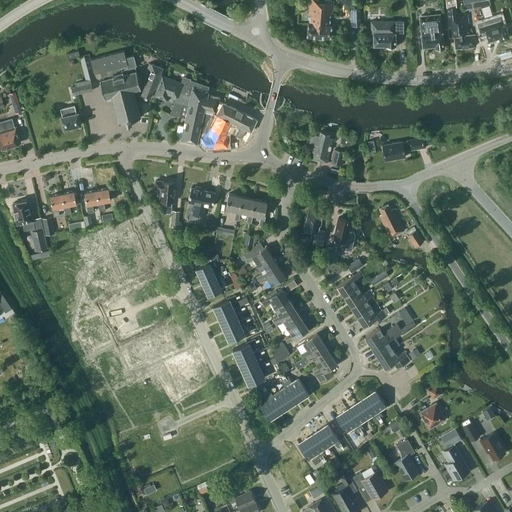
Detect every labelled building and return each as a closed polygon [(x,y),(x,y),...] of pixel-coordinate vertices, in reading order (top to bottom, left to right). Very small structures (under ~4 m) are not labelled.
[(318,0),(310,0),(309,14),(311,14),(311,17),(309,18),(309,21),(311,22),(310,23),(308,23),(307,36),(330,37),(331,25),(330,25),(331,15),(332,15),(333,0),(324,0),(325,2),(318,2),(318,0)] [(457,17),(456,6),(457,6),(456,0),(445,0),(449,27),(451,27),(452,37),(454,36),(456,47),(476,45),(474,33),(469,34),(468,16),(457,17)] [(462,0),(464,8),(471,7),(470,0),(462,0)] [(362,25),(361,3),(350,3),(351,26),(362,25)] [(441,24),(440,17),(440,13),(420,15),(422,35),(421,35),(423,47),(435,45),(436,48),(444,48),(442,32),(441,24)] [(500,16),(478,24),(482,35),(487,34),(489,40),(499,37),(500,40),(509,37),(505,25),(503,25),(500,16)] [(403,21),(371,21),(371,33),(374,33),(374,45),(387,45),(387,46),(389,48),(393,48),(395,46),(395,45),(396,45),(395,33),(404,33),(403,21)] [(80,55),(78,50),(66,53),(68,59),(80,55)] [(126,57),(124,50),(91,59),(94,73),(100,71),(102,79),(100,80),(104,97),(106,97),(107,101),(113,99),(119,122),(126,120),(126,121),(133,119),(133,118),(141,116),(134,89),(141,88),(135,66),(137,65),(134,55),(126,57)] [(73,94),(80,93),(93,90),(91,79),(85,54),(80,56),(85,80),(77,82),(78,85),(71,87),(73,94)] [(155,87),(156,87),(163,68),(150,63),(142,82),(146,83),(142,94),(151,97),(155,87)] [(162,75),(155,95),(157,96),(166,99),(169,93),(176,96),(175,102),(182,103),(189,105),(193,86),(208,89),(209,86),(183,78),(182,82),(164,76),(162,75)] [(181,107),(181,111),(187,112),(186,117),(182,139),(196,142),(198,136),(203,111),(207,93),(208,89),(193,86),(189,105),(182,103),(181,107)] [(9,93),(16,113),(22,112),(15,91),(9,93)] [(203,111),(198,136),(201,135),(202,142),(206,147),(227,146),(227,134),(228,131),(242,138),(247,129),(251,131),(257,119),(243,112),(243,111),(237,109),(219,100),(220,96),(211,94),(207,93),(203,111)] [(0,107),(8,105),(6,95),(0,96),(0,107)] [(174,102),(170,115),(180,117),(180,116),(179,116),(181,111),(181,107),(182,103),(175,102),(174,102)] [(76,112),(75,104),(61,108),(62,116),(61,116),(64,129),(65,128),(66,130),(71,129),(71,127),(81,124),(78,112),(76,112)] [(15,127),(12,118),(0,121),(0,148),(21,143),(16,127),(15,127)] [(310,158),(327,162),(333,139),(329,138),(330,134),(320,131),(319,135),(315,134),(312,144),(313,144),(310,158)] [(404,150),(409,149),(409,150),(426,147),(425,144),(432,142),(431,136),(424,137),(408,140),(408,142),(403,142),(403,141),(382,144),(385,160),(406,156),(404,150)] [(331,163),(341,165),(344,151),(334,149),(331,163)] [(162,180),(162,181),(156,180),(155,189),(161,189),(160,200),(163,200),(162,211),(171,212),(172,201),(173,201),(175,181),(162,180)] [(206,205),(212,206),(215,192),(201,189),(201,187),(196,186),(195,188),(191,187),(188,201),(195,203),(193,214),(204,217),(206,205)] [(99,202),(98,202),(100,211),(106,210),(104,201),(111,200),(109,187),(97,190),(99,202)] [(93,203),(98,202),(99,202),(97,190),(85,192),(87,204),(88,213),(94,212),(93,203)] [(65,205),(64,205),(65,214),(71,213),(70,204),(77,203),(74,191),(62,193),(65,205)] [(58,206),(64,205),(65,205),(62,193),(50,195),(53,207),(52,207),(54,216),(60,215),(58,206)] [(238,211),(242,196),(229,193),(226,208),(236,210),(235,219),(239,220),(241,211),(238,211)] [(238,211),(241,211),(249,213),(247,222),(251,223),(253,214),(251,214),(254,198),(242,196),(238,211)] [(251,214),(253,214),(261,216),(259,225),(264,226),(266,216),(264,216),(267,201),(254,198),(251,214)] [(33,220),(32,216),(29,199),(12,203),(13,210),(14,210),(15,217),(16,217),(18,223),(23,222),(24,230),(35,227),(33,220)] [(404,230),(397,215),(395,215),(392,209),(391,209),(388,203),(379,207),(382,213),(379,214),(390,237),(404,230)] [(309,210),(307,216),(305,229),(316,231),(313,243),(322,245),(326,231),(318,229),(319,225),(320,225),(321,220),(320,220),(322,213),(309,210)] [(180,211),(173,211),(172,227),(178,228),(180,211)] [(102,214),(103,221),(113,219),(112,213),(102,214)] [(84,216),(86,226),(93,225),(91,214),(84,216)] [(55,233),(52,216),(42,218),(45,235),(55,233)] [(205,229),(215,230),(217,218),(207,217),(205,229)] [(335,232),(333,238),(335,239),(334,246),(347,249),(352,250),(354,239),(355,234),(354,231),(348,230),(351,220),(338,217),(337,224),(335,225),(334,231),(335,232)] [(69,223),(70,229),(78,228),(85,227),(85,225),(84,221),(69,223)] [(48,248),(43,229),(31,231),(35,251),(48,248)] [(424,240),(416,229),(407,235),(415,246),(424,240)] [(254,233),(254,235),(246,233),(244,245),(252,247),(253,244),(255,244),(258,234),(254,233)] [(309,246),(311,235),(303,233),(301,244),(309,246)] [(269,248),(279,241),(275,234),(265,241),(269,248)] [(260,242),(243,253),(243,254),(246,258),(245,259),(247,263),(254,258),(259,265),(273,256),(266,246),(264,247),(260,242)] [(138,243),(125,249),(132,265),(145,258),(138,243)] [(339,249),(325,247),(323,260),(332,262),(333,255),(338,256),(339,249)] [(125,249),(112,255),(119,270),(132,265),(125,249)] [(112,255),(98,261),(105,277),(119,270),(112,255)] [(258,280),(279,266),(273,256),(259,265),(263,272),(256,276),(258,280)] [(364,265),(359,258),(347,265),(352,273),(364,265)] [(196,268),(202,282),(215,276),(224,272),(222,268),(216,271),(216,272),(214,273),(209,262),(196,268)] [(247,271),(243,264),(235,269),(240,276),(247,271)] [(86,266),(72,272),(80,289),(93,282),(86,266)] [(279,266),(258,280),(261,283),(267,278),(272,285),(286,276),(279,266)] [(386,270),(376,276),(379,282),(380,281),(386,277),(389,275),(386,270)] [(72,272),(59,279),(66,295),(80,289),(72,272)] [(221,290),(217,279),(219,278),(219,279),(225,276),(224,272),(215,276),(202,282),(208,295),(221,290)] [(344,296),(358,286),(354,280),(361,275),(358,272),(338,285),(344,296)] [(396,277),(391,281),(394,286),(399,282),(396,277)] [(298,278),(289,283),(293,289),(301,284),(298,278)] [(257,288),(254,283),(247,288),(250,292),(257,288)] [(351,306),(372,292),(370,289),(363,293),(358,286),(344,296),(351,306)] [(275,308),(289,299),(282,288),(261,302),(262,303),(262,304),(264,305),(270,301),(275,308)] [(0,304),(4,309),(12,304),(2,290),(0,291),(0,304)] [(358,316),(372,307),(367,300),(374,295),(372,292),(351,306),(358,316)] [(233,309),(230,302),(237,299),(235,294),(227,298),(228,299),(213,305),(218,317),(234,310),(233,309)] [(275,322),(295,309),(289,299),(275,308),(279,315),(272,319),(275,322)] [(170,306),(159,312),(166,328),(178,322),(170,306)] [(238,320),(235,313),(242,310),(240,306),(233,309),(234,310),(218,317),(224,329),(239,322),(238,320)] [(376,313),(372,307),(358,316),(364,326),(372,321),(374,324),(387,315),(386,314),(383,309),(376,313)] [(288,328),(302,319),(295,309),(275,322),(277,325),(283,321),(288,328)] [(159,312),(147,317),(155,333),(166,328),(159,312)] [(411,315),(405,319),(405,320),(407,324),(413,320),(411,315)] [(147,317),(136,322),(143,338),(155,333),(147,317)] [(245,334),(240,324),(247,321),(245,317),(238,320),(239,322),(224,329),(229,341),(245,334)] [(302,319),(288,328),(292,335),(286,339),(288,343),(309,329),(302,319)] [(400,329),(398,331),(400,335),(402,333),(403,334),(417,325),(413,320),(408,324),(401,329),(400,329)] [(393,334),(401,329),(397,323),(385,331),(387,333),(384,335),(380,328),(366,337),(372,347),(393,334)] [(272,324),(266,328),(264,329),(267,333),(274,328),(272,324)] [(124,328),(113,333),(120,349),(131,344),(124,328)] [(424,338),(428,332),(424,329),(420,335),(424,338)] [(113,333),(101,338),(109,354),(120,349),(113,333)] [(303,357),(324,343),(317,333),(303,342),(308,349),(301,354),(303,357)] [(379,358),(393,348),(388,342),(395,337),(393,334),(372,347),(379,358)] [(101,338),(90,343),(98,359),(109,354),(101,338)] [(253,353),(250,345),(257,342),(255,338),(247,342),(233,349),(238,361),(254,354),(253,353)] [(274,356),(287,348),(283,341),(270,350),(274,356)] [(317,362),(331,353),(324,343),(303,357),(295,362),(299,368),(307,363),(307,362),(313,357),(317,362)] [(409,352),(413,358),(420,353),(416,347),(409,352)] [(287,348),(274,356),(278,362),(290,353),(287,348)] [(393,348),(379,358),(386,368),(394,362),(398,368),(410,360),(404,351),(397,355),(393,348)] [(258,364),(255,357),(262,353),(260,349),(253,353),(254,354),(238,361),(243,373),(259,366),(258,364)] [(320,382),(324,379),(332,374),(329,369),(337,363),(331,353),(317,362),(321,369),(314,374),(320,382)] [(194,360),(183,365),(190,381),(202,376),(194,360)] [(264,378),(260,368),(267,365),(265,361),(258,364),(259,366),(243,373),(249,385),(264,378)] [(279,366),(283,373),(290,369),(285,361),(279,366)] [(183,365),(172,371),(179,387),(190,381),(183,365)] [(172,371),(161,376),(168,392),(179,387),(172,371)] [(309,393),(299,378),(292,382),(288,376),(285,378),(289,384),(299,399),(309,393)] [(299,399),(289,384),(285,378),(282,380),(286,386),(279,391),(289,406),(299,399)] [(149,381),(138,387),(145,403),(156,397),(149,381)] [(427,388),(433,398),(443,392),(437,382),(427,388)] [(138,387),(126,392),(134,408),(145,403),(138,387)] [(289,406),(279,391),(272,395),(268,389),(265,391),(269,397),(279,412),(289,406)] [(376,390),(366,396),(376,412),(380,418),(383,416),(379,410),(386,405),(376,390)] [(279,412),(269,397),(265,391),(262,393),(266,399),(259,403),(269,418),(279,412)] [(126,392),(115,397),(123,413),(134,408),(126,392)] [(376,412),(366,396),(356,403),(366,418),(373,414),(377,420),(380,418),(376,412)] [(446,419),(436,401),(419,411),(429,429),(446,419)] [(366,418),(356,403),(346,409),(356,425),(360,431),(363,429),(359,423),(366,418)] [(487,420),(496,415),(490,406),(482,411),(487,420)] [(356,425),(346,409),(336,416),(346,431),(353,427),(357,433),(360,431),(356,425)] [(472,420),(470,421),(469,418),(462,422),(464,425),(462,426),(471,441),(480,435),(472,420)] [(395,432),(403,427),(398,420),(390,425),(395,432)] [(328,423),(318,430),(328,445),(335,441),(339,447),(342,445),(328,423)] [(224,425),(210,431),(218,447),(232,440),(224,425)] [(440,436),(447,447),(461,439),(455,427),(440,436)] [(328,445),(318,430),(308,437),(318,451),(322,458),(326,455),(322,449),(328,445)] [(210,431),(197,437),(205,453),(218,447),(210,431)] [(480,439),(485,447),(487,446),(494,459),(506,452),(494,431),(480,439)] [(370,432),(365,436),(367,440),(373,435),(370,432)] [(197,437),(184,443),(192,459),(205,453),(197,437)] [(318,451),(308,437),(298,443),(308,458),(314,454),(319,460),(322,458),(318,451)] [(405,479),(418,471),(409,455),(415,451),(408,439),(397,445),(404,456),(395,461),(405,479)] [(184,443),(171,449),(178,465),(192,459),(184,443)] [(449,461),(445,464),(454,479),(470,470),(455,444),(443,451),(449,461)] [(348,487),(354,484),(345,468),(338,472),(344,482),(336,486),(339,490),(333,494),(343,511),(356,511),(361,509),(348,487)] [(313,472),(319,481),(323,478),(317,469),(313,472)] [(365,483),(373,497),(387,489),(377,471),(365,478),(361,472),(353,477),(359,487),(365,483)] [(309,473),(305,476),(310,483),(314,481),(309,473)] [(216,481),(214,477),(197,484),(201,493),(209,490),(207,485),(216,481)] [(144,495),(153,491),(150,483),(140,488),(144,495)] [(239,508),(256,501),(251,490),(235,497),(234,495),(229,497),(232,503),(236,501),(239,508)] [(256,501),(239,508),(241,511),(258,511),(260,511),(256,501)] [(328,511),(321,501),(303,511),(328,511)] [(493,511),(487,501),(473,509),(474,511),(493,511)]
